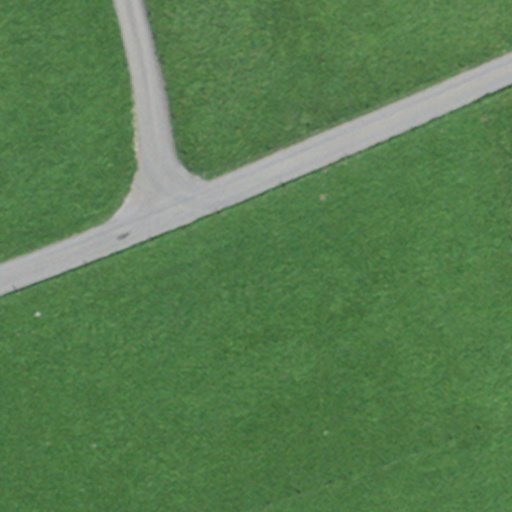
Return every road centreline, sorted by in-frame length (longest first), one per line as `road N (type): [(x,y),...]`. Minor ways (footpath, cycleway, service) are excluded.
road 1 (tertiary): [(0,278),(511,69)]
road 2 (track): [(126,0),(174,212)]
